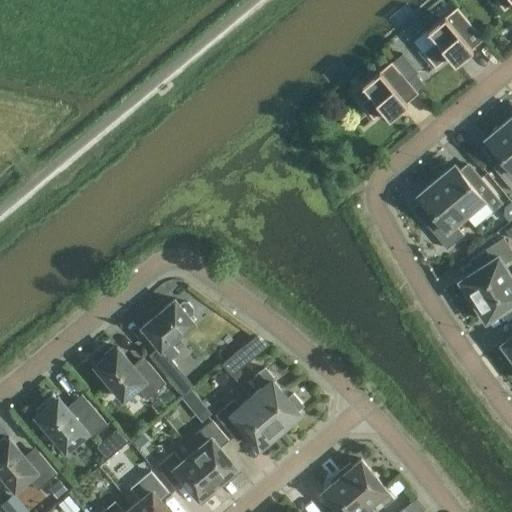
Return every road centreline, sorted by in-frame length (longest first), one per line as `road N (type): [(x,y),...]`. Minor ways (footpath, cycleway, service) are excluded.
road 1 (residential): [(0,396),(154,267),(182,261),(278,330),(363,407)]
road 2 (residential): [(511,419),(424,295),(375,204),(384,173),(511,69)]
road 3 (residential): [(240,511),(363,407)]
road 4 (residential): [(451,511),(363,407)]
